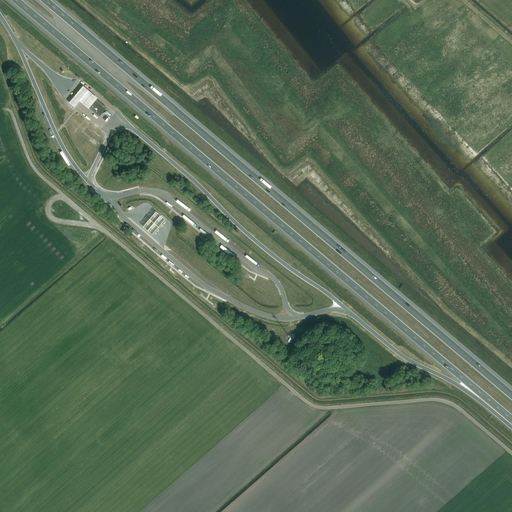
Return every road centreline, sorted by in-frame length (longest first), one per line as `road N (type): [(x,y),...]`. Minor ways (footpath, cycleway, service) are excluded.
road 1 (motorway): [(16,0),(511,420)]
road 2 (motorway): [(511,395),(47,0)]
road 3 (unclassified): [(511,453),(442,400),(310,404),(96,225)]
road 4 (motorway): [(347,313),(397,354),(511,421)]
